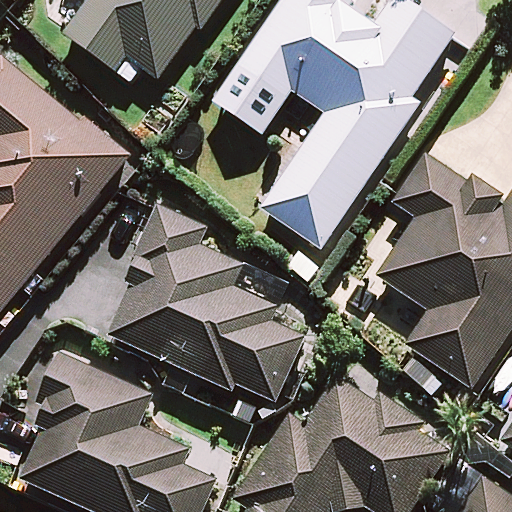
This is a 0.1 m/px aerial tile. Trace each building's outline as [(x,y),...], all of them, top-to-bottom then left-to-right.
[(95,0),(65,41),(128,89),(140,72),(161,88),(226,0),(95,0)] [(350,3),(346,0),(284,0),(235,72),(285,106),(291,97),(324,119),(259,214),(324,258),(422,115),(408,106),(454,39),(396,0),(377,28),(347,8),(350,3)] [(0,318),(127,166),(3,63),(0,66),(0,318)] [(416,358),(403,377),(436,400),(449,381),(470,395),(511,332),(511,200),(506,210),(430,159),(396,209),(418,225),(379,283),(430,318),(407,352),(416,358)] [(207,237),(157,214),(124,286),(132,289),(108,341),(176,372),(230,397),(233,391),(273,409),(303,343),(267,327),(276,308),(237,290),(245,273),(200,252),(207,237)] [(152,404),(60,358),(32,412),(51,422),(20,484),(74,511),(205,511),(217,489),(181,471),(188,456),(138,431),(152,404)] [(414,511),(452,457),(341,381),(304,435),(289,426),(234,506),(242,511),(414,511)] [(511,429),(500,447),(511,454),(511,429)] [(511,511),(511,501),(483,483),(464,511),(511,511)]
